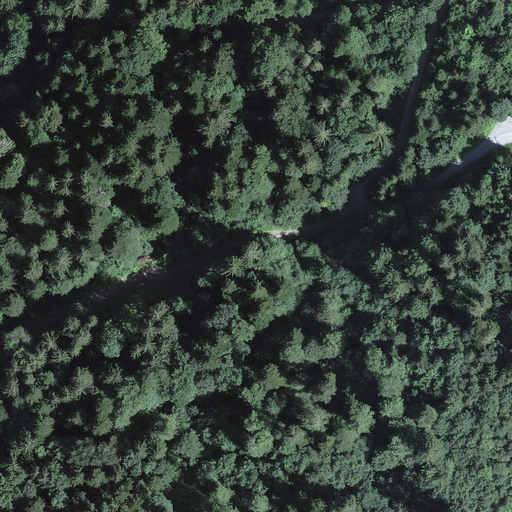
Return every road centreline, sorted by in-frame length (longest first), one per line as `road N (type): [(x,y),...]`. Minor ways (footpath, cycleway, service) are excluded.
road 1 (track): [(511,127),(484,134),(437,178),(398,200),(369,209),(352,198),(362,174),(397,147),(444,0)]
road 2 (track): [(0,344),(226,244),(331,222),(358,205)]
road 3 (track): [(363,0),(281,22),(77,32),(47,43),(0,87)]
